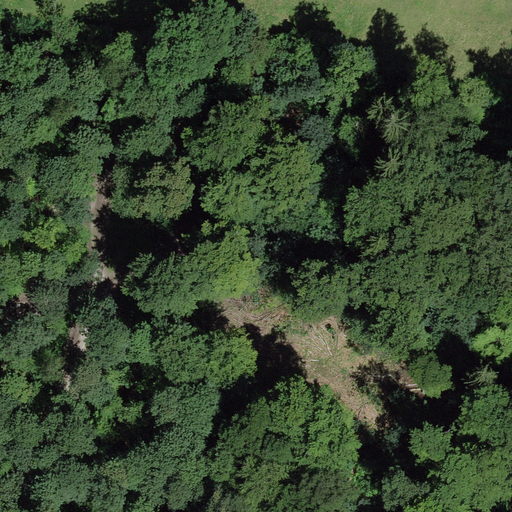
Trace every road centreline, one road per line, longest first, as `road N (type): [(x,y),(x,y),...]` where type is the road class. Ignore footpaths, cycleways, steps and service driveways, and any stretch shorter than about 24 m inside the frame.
road 1 (track): [(108,281),(94,200),(115,145),(162,137),(192,148),(205,168),(201,209),(170,248)]
road 2 (track): [(108,281),(66,434),(25,511)]
